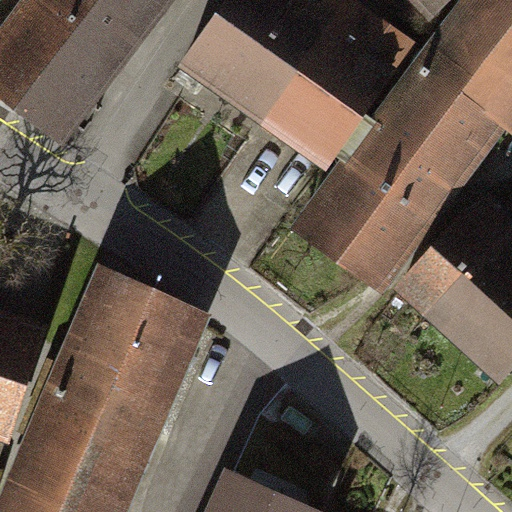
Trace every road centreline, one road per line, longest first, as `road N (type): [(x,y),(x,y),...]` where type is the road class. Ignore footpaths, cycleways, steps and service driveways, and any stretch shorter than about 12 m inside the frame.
road 1 (tertiary): [(472,511),(276,333),(86,182)]
road 2 (residential): [(86,182),(204,0)]
